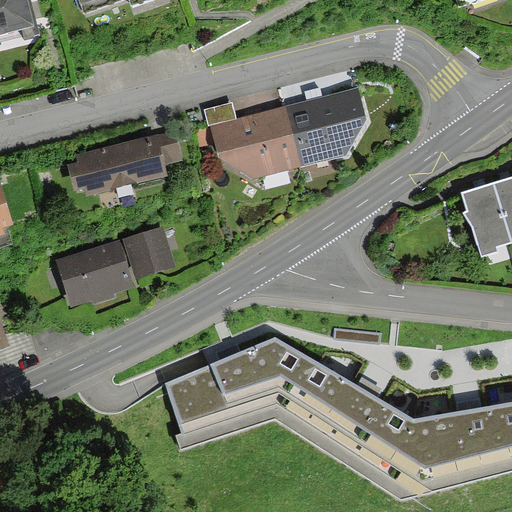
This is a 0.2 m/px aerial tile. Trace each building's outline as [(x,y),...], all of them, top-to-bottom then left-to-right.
[(0,0),(0,39),(35,31),(27,0),(0,0)] [(142,0),(81,0),(86,12),(119,0),(131,0),(133,3),(142,0)] [(286,112),(300,164),(344,153),(365,118),(359,93),(286,112)] [(256,175),(300,164),(286,112),(215,129),(222,155),(256,175)] [(178,158),(173,136),(73,159),(81,194),(165,174),(162,161),(178,158)] [(511,178),(494,184),(511,243),(511,178)] [(511,243),(494,184),(463,194),(468,212),(465,214),(474,231),(482,259),(498,254),(497,248),(511,243)] [(0,232),(9,230),(0,201),(0,232)] [(170,264),(160,232),(59,262),(72,304),(132,286),(129,276),(170,264)] [(511,478),(511,406),(472,414),(415,425),(365,395),(277,340),(230,359),(167,386),(183,440),(277,408),(419,499),(511,478)]
